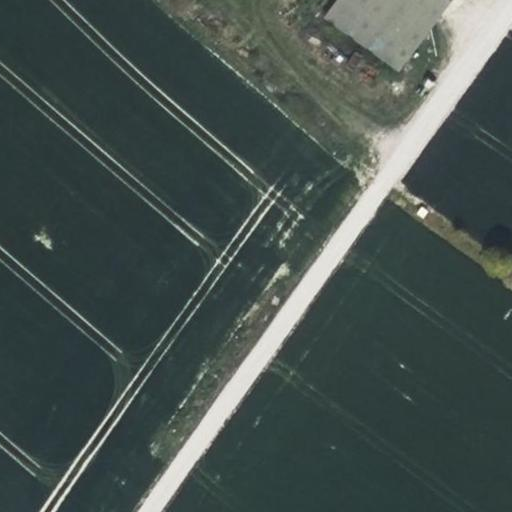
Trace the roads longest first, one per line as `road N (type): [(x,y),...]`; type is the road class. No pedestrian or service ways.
road 1 (track): [(373,197),(149,511)]
road 2 (residential): [(511,2),(373,197)]
